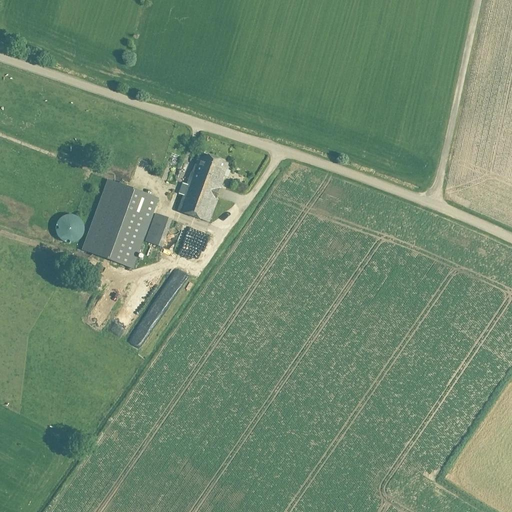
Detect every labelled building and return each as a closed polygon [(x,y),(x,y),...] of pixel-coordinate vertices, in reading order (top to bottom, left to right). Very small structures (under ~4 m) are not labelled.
[(178,211),(208,222),(216,200),(214,199),(227,164),(200,153),(193,173),(192,172),(187,185),(183,183),(179,194),(183,195),(178,211)] [(109,181),(84,250),(131,267),(156,198),(109,181)] [(172,219),(155,213),(145,242),(162,248),(172,219)] [(55,226),(55,227),(55,232),(56,236),(59,240),(62,243),(66,245),(71,245),(75,243),(79,241),(82,237),(84,233),(84,232),(83,227),(82,223),(79,219),(74,217),(70,216),(65,216),(61,218),(57,222),(55,226)] [(192,223),(182,248),(193,253),(203,227),(192,223)] [(170,272),(170,286),(186,286),(186,272),(170,272)] [(118,329),(131,316),(124,310),(111,322),(118,329)]
